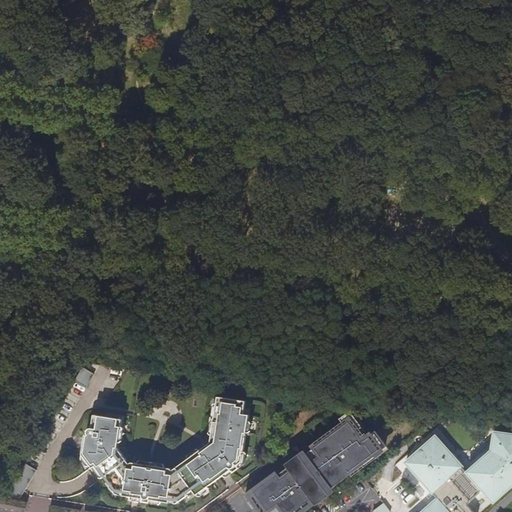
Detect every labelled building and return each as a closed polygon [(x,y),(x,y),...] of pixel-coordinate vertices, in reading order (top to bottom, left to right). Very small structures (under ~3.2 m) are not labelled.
[(86,364),(84,368),(95,374),(100,366),(86,364)] [(95,374),(84,368),(76,381),(87,387),(95,374)] [(48,428),(27,464),(38,471),(87,387),(76,381),(73,386),(48,428)] [(173,468),(153,465),(152,468),(150,468),(150,465),(133,462),(129,466),(126,463),(129,460),(120,448),(124,419),(95,415),(93,429),(92,429),(90,430),(89,431),(89,433),(90,434),(90,435),(87,435),(86,438),(88,438),(88,444),(86,444),(84,455),(94,468),(97,466),(105,478),(107,477),(110,482),(109,483),(114,491),(125,492),(124,495),(135,497),(136,493),(141,494),(141,498),(145,498),(145,497),(147,498),(147,499),(149,499),(150,498),(152,498),(152,500),(171,503),(172,499),(182,501),(190,495),(189,493),(195,489),(199,495),(220,479),(227,475),(225,473),(230,470),(231,472),(234,469),(233,468),(234,468),(235,468),(236,468),(237,467),(238,467),(238,466),(239,465),(239,464),(240,465),(245,461),(251,413),(246,413),(248,400),(220,396),(214,442),(216,445),(213,447),(212,446),(209,445),(192,457),(194,460),(181,470),(180,469),(177,472),(173,468)] [(297,511),(331,487),(339,487),(336,483),(350,472),(352,474),(380,450),(370,438),(365,443),(349,424),(315,452),(316,455),(280,481),(278,479),(256,495),(261,503),(267,511),(265,511),(297,511)] [(436,437),(406,463),(438,499),(423,511),(474,511),(467,505),(484,490),(494,502),(511,486),(511,434),(496,432),(493,450),(468,473),(436,437)] [(176,469),(173,468),(177,472),(180,469),(181,470),(194,460),(192,457),(176,469)] [(422,494),(428,489),(402,459),(395,465),(422,494)] [(38,471),(27,464),(14,486),(8,495),(21,498),(23,495),(38,471)] [(256,495),(278,479),(276,476),(247,497),(255,508),(261,503),(256,495)]
